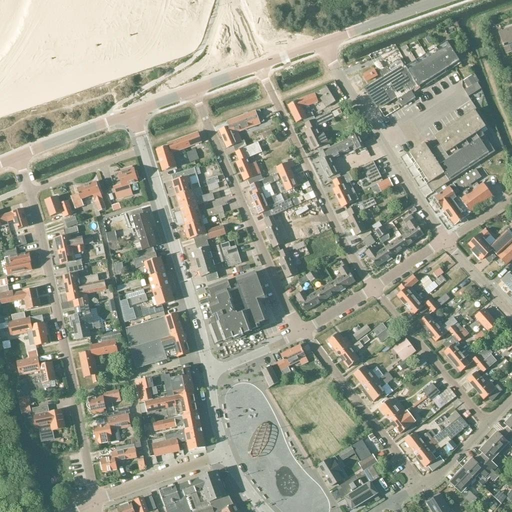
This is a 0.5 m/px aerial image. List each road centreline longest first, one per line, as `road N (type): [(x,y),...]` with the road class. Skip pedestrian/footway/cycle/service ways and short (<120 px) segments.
road 1 (residential): [(93,502),(29,194)]
road 2 (residential): [(304,332),(275,284),(195,90)]
road 3 (residential): [(373,290),(261,66)]
road 4 (residential): [(446,243),(322,43)]
road 5 (tertiary): [(209,372),(145,150)]
road 6 (residential): [(421,485),(304,332)]
road 7 (residential): [(489,424),(373,290)]
road 8 (unclassified): [(133,113),(201,63),(224,6)]
road 9 (residential): [(93,502),(224,452)]
road 10 (unknown): [(137,0),(124,9),(0,13)]
road 11 (tertiary): [(322,43),(444,0)]
road 12 (residential): [(29,194),(145,150)]
road 13 (unclassified): [(20,156),(133,113)]
